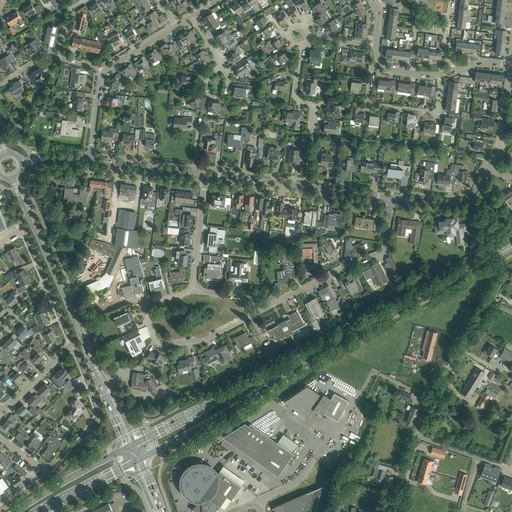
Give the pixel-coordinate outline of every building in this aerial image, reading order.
[(57,0),(42,0),(45,3),(49,0),(50,0),(55,8),(61,5),(57,0)] [(103,0),(106,3),(102,5),(103,5),(106,11),(113,7),(111,4),(114,2),(116,0),(115,0),(103,0)] [(146,9),(151,6),(148,0),(139,6),(142,11),(140,13),(142,16),(148,12),(146,9)] [(195,6),(192,2),(191,0),(187,3),(186,0),(177,6),(180,11),(187,7),(189,10),(195,6)] [(251,6),(247,0),(246,0),(242,0),(240,2),(245,10),(251,6)] [(298,12),(294,5),(291,0),(286,0),(285,1),(289,8),(286,10),(292,19),(297,16),(296,13),(298,12)] [(305,0),(295,0),(294,1),(298,7),(301,5),(303,8),(308,5),(308,4),(308,3),(309,2),(308,1),(308,0),(307,0),(305,0)] [(356,11),(363,7),(360,1),(361,1),(360,0),(354,0),(348,4),(350,7),(353,5),(356,11)] [(242,9),(239,5),(237,1),(234,2),(235,4),(232,6),(236,13),(242,9)] [(43,12),(41,9),(38,5),(34,7),(30,2),(27,4),(28,6),(23,9),(25,13),(27,12),(29,16),(33,14),(34,15),(35,14),(37,16),(43,12)] [(101,9),(99,6),(97,2),(93,4),(94,5),(90,7),(91,8),(88,10),(93,18),(99,15),(97,12),(101,9)] [(319,13),(323,11),(328,8),(325,4),(323,5),(321,2),(312,7),(315,12),(318,11),(319,13)] [(390,13),(398,14),(399,9),(396,8),(397,3),(390,4),(389,7),(391,8),(390,13)] [(359,20),(370,18),(370,15),(368,12),(367,12),(363,7),(356,11),(359,17),(358,18),(359,20)] [(288,18),(285,14),(283,9),(280,11),(281,13),(276,16),(282,25),(287,22),(285,19),(288,18)] [(24,23),(22,19),(17,11),(6,18),(11,26),(17,22),(19,25),(24,23)] [(87,14),(86,13),(86,12),(82,11),(81,12),(80,12),(80,13),(79,16),(76,29),(83,30),(87,14)] [(149,22),(156,19),(158,17),(154,11),(149,14),(148,12),(142,16),(143,18),(146,17),(149,22)] [(319,25),(323,23),(328,19),(326,16),(328,15),(325,11),(317,16),(318,18),(316,20),(319,25)] [(208,24),(215,19),(212,13),(204,18),(208,24)] [(239,15),(235,17),(240,25),(244,23),(239,15)] [(260,29),(262,28),(266,25),(265,23),(268,21),(264,16),(255,21),(260,29)] [(492,16),(491,22),(496,23),(498,23),(498,27),(504,27),(504,23),(503,23),(503,20),(504,17),(496,16),(492,16)] [(221,27),(225,25),(228,23),(226,20),(221,23),(218,17),(215,19),(208,24),(212,29),(220,25),(221,27)] [(358,30),(367,31),(368,24),(369,24),(370,18),(359,20),(359,23),(358,30)] [(154,27),(159,24),(156,19),(149,22),(146,24),(148,27),(146,28),(148,31),(149,34),(155,30),(154,27)] [(338,23),(335,19),(327,24),(328,27),(326,28),(329,33),(338,28),(336,24),(338,23)] [(58,26),(54,25),(53,25),(52,27),(48,26),(45,42),(49,43),(48,46),(54,47),(57,34),(58,26)] [(136,36),(133,30),(135,29),(132,25),(131,26),(130,26),(127,28),(125,30),(126,33),(126,34),(130,40),(136,36)] [(219,42),(228,36),(226,33),(230,31),(226,26),(220,30),(221,33),(216,36),(219,42)] [(263,41),(267,38),(271,35),(270,33),(273,31),(269,26),(260,32),(263,37),(261,38),(263,41)] [(504,30),(504,27),(498,27),(498,30),(499,30),(498,36),(506,37),(507,30),(504,30)] [(366,37),(367,31),(358,30),(358,36),(355,36),(354,39),(367,40),(367,37),(366,37)] [(192,43),(192,42),(197,40),(192,32),(188,34),(186,31),(181,34),(186,42),(190,40),(192,43)] [(108,39),(110,42),(113,47),(115,46),(122,42),(119,37),(122,35),(120,32),(113,36),(114,37),(111,39),(110,38),(108,39)] [(183,44),(186,42),(181,34),(177,37),(178,40),(175,42),(179,50),(184,47),(183,44)] [(233,38),(231,35),(228,37),(228,36),(219,42),(223,48),(229,45),(230,47),(237,43),(233,38)] [(102,43),(82,39),(82,40),(74,38),(72,46),(100,52),(102,43)] [(29,43),(24,46),(26,50),(26,51),(27,53),(28,54),(30,57),(36,53),(35,52),(38,50),(36,47),(39,45),(36,41),(35,39),(29,43)] [(273,50),(277,48),(281,45),(278,39),(272,43),(271,40),(264,44),(268,49),(271,47),(273,50)] [(460,41),(458,41),(453,40),(452,46),(456,47),(455,50),(462,51),(462,43),(459,42),(460,41)] [(176,50),(174,48),(171,44),(169,45),(169,46),(168,47),(166,43),(160,47),(164,54),(167,52),(169,55),(176,50)] [(232,64),(237,61),(242,58),(238,52),(241,51),(237,45),(229,51),(231,54),(232,54),(233,55),(229,58),(232,64)] [(320,51),(323,51),(323,48),(317,47),(316,51),(314,51),(314,52),(312,51),(310,51),(309,57),(310,57),(309,63),(316,64),(316,63),(321,64),(322,58),(320,57),(320,51)] [(424,49),(421,49),(418,48),(418,52),(414,51),(413,57),(417,58),(417,56),(423,57),(424,49)] [(205,50),(203,51),(203,50),(197,54),(195,51),(193,52),(189,55),(192,61),(197,58),(198,61),(206,56),(206,55),(205,50)] [(359,62),(364,62),(365,56),(364,56),(364,53),(354,52),(354,51),(350,50),(350,56),(348,56),(348,55),(342,55),(341,63),(347,63),(348,58),(349,58),(349,59),(355,60),(355,59),(359,59),(359,62)] [(163,58),(162,57),(159,52),(157,54),(156,53),(155,54),(153,51),(147,55),(151,62),(158,58),(159,61),(163,58)] [(414,51),(411,51),(411,52),(404,51),(403,59),(410,60),(410,57),(413,57),(414,51)] [(15,59),(11,52),(7,54),(7,56),(0,60),(0,63),(2,67),(3,67),(5,70),(11,66),(9,63),(12,61),(15,59)] [(286,60),(289,58),(285,52),(280,55),(278,53),(271,57),(274,62),(278,59),(282,66),(287,63),(286,60)] [(247,58),(236,65),(234,66),(236,69),(238,68),(239,71),(236,73),(239,77),(245,74),(246,74),(246,73),(247,74),(248,74),(249,74),(250,73),(250,72),(249,71),(250,71),(247,66),(245,64),(249,62),(248,60),(253,57),(252,55),(247,58)] [(207,56),(206,57),(206,56),(198,61),(200,63),(197,65),(198,68),(196,69),(198,72),(207,67),(205,64),(209,61),(210,60),(207,56)] [(150,66),(149,64),(146,60),(144,62),(142,59),(140,60),(140,59),(134,63),(139,70),(142,67),(144,70),(150,66)] [(43,65),(42,69),(39,68),(31,73),(32,74),(28,76),(33,84),(36,82),(38,84),(44,80),(49,67),(43,65)] [(74,89),(74,87),(78,87),(78,83),(85,84),(86,75),(77,74),(78,68),(72,67),(71,71),(73,71),(71,86),(71,88),(74,89)] [(137,74),(136,72),(134,68),(131,70),(131,69),(129,69),(128,67),(122,71),(126,78),(128,77),(130,79),(132,79),(133,78),(132,77),(134,77),(134,76),(137,74)] [(192,73),(188,72),(186,72),(182,71),(180,70),(178,78),(183,79),(182,82),(190,84),(191,81),(190,80),(191,77),(192,77),(192,73)] [(480,82),(481,72),(476,72),(475,78),(472,78),(471,84),(474,84),(474,81),(480,82)] [(282,91),(282,92),(286,92),(286,89),(287,89),(288,83),(283,83),(283,82),(278,81),(274,75),(268,78),(271,82),(272,83),(275,81),(276,82),(275,90),(282,91)] [(126,83),(124,81),(122,77),(118,80),(116,77),(110,81),(109,88),(112,88),(112,89),(113,89),(114,89),(115,89),(116,88),(119,89),(119,87),(125,83),(125,85),(126,85),(126,83)] [(386,81),(379,80),(379,79),(376,78),(374,91),(377,91),(378,88),(385,89),(386,81)] [(316,86),(317,80),(311,79),(310,82),(307,82),(307,85),(308,85),(308,87),(306,87),(305,89),(306,89),(305,93),(310,94),(310,93),(315,93),(315,86),(316,86)] [(458,82),(459,79),(454,79),(452,80),(452,82),(449,81),(449,87),(458,88),(458,85),(461,85),(462,83),(458,82)] [(23,85),(20,80),(13,84),(14,85),(12,86),(12,85),(10,86),(11,87),(9,88),(15,98),(17,97),(18,100),(25,95),(24,93),(26,92),(22,86),(23,85)] [(396,81),(392,80),(392,82),(386,81),(385,89),(391,90),(390,93),(394,93),(396,81)] [(406,84),(405,83),(399,83),(399,81),(396,81),(394,93),(397,94),(398,91),(405,92),(406,84)] [(362,83),(357,82),(352,82),(351,93),(360,94),(362,83)] [(416,84),(415,84),(412,83),(412,84),(406,84),(405,92),(411,93),(410,96),(414,96),(416,84)] [(249,89),(249,86),(237,84),(237,87),(235,87),(234,92),(233,91),(232,97),(245,98),(247,89),(249,89)] [(425,86),(419,85),(419,84),(416,84),(414,96),(417,97),(417,94),(424,95),(425,86)] [(430,96),(430,99),(433,99),(435,86),(432,86),(432,87),(425,86),(424,95),(430,96)] [(81,92),(76,92),(74,91),(73,102),(73,103),(72,103),(71,103),(70,104),(69,105),(69,106),(69,107),(70,108),(71,108),(72,108),(82,110),(83,98),(80,97),(81,92)] [(473,99),(483,101),(484,94),(474,92),(473,99)] [(204,103),(204,102),(199,101),(200,96),(196,95),(195,94),(194,94),(193,94),(191,94),(190,97),(190,98),(190,99),(189,98),(187,104),(197,107),(197,110),(202,112),(202,110),(204,104),(204,103)] [(123,96),(121,95),(116,95),(116,98),(108,97),(107,102),(107,105),(115,106),(115,102),(122,103),(125,103),(125,96),(123,95),(123,96)] [(497,100),(489,99),(485,99),(483,109),(496,111),(497,100)] [(202,110),(213,113),(218,114),(220,103),(216,102),(217,101),(213,100),(213,101),(210,100),(209,105),(204,104),(202,110)] [(455,112),(456,104),(447,103),(446,108),(449,109),(449,112),(455,112)] [(339,106),(335,105),(330,105),(330,108),(327,108),(326,115),(335,116),(335,114),(338,114),(339,106)] [(358,114),(358,110),(359,107),(354,106),(352,117),(355,118),(354,122),(355,122),(354,124),(355,126),(359,126),(360,125),(360,122),(363,123),(364,114),(358,114)] [(292,126),(293,126),(298,126),(298,124),(299,124),(300,112),(293,111),(292,112),(283,111),(282,117),(286,118),(286,122),(293,123),(292,126)] [(398,123),(399,117),(399,112),(396,111),(396,113),(386,112),(385,121),(390,122),(390,123),(395,124),(395,122),(398,123)] [(140,113),(132,113),(132,120),(134,120),(134,126),(140,126),(140,113)] [(378,126),(379,119),(380,114),(374,113),(373,116),(370,115),(369,125),(369,126),(378,128),(378,126)] [(416,119),(416,115),(410,114),(409,113),(408,114),(405,113),(404,120),(407,120),(406,126),(415,128),(416,121),(417,121),(417,120),(417,119),(416,119)] [(490,119),(486,118),(485,120),(482,119),(482,115),(474,113),(473,120),(481,121),(480,128),(493,130),(494,121),(490,120),(490,119)] [(58,123),(57,126),(62,127),(61,127),(61,130),(60,130),(60,132),(60,134),(61,134),(78,137),(79,130),(71,129),(71,127),(76,127),(77,122),(77,119),(78,115),(69,114),(68,121),(63,120),(62,123),(58,123)] [(459,119),(460,114),(455,114),(454,118),(445,117),(444,121),(445,121),(445,124),(443,124),(442,130),(443,130),(452,131),(453,127),(454,127),(455,118),(459,119)] [(192,118),(187,117),(184,117),(183,119),(175,118),(174,125),(174,127),(186,128),(187,121),(192,122),(192,118)] [(341,123),(334,122),(329,121),(328,125),(325,124),(324,132),(335,134),(336,128),(340,128),(341,123)] [(435,135),(436,128),(436,123),(432,123),(432,124),(424,123),(424,128),(423,132),(431,133),(431,134),(435,135)] [(243,127),(241,139),(249,140),(250,128),(243,127)] [(118,136),(119,129),(110,128),(109,132),(103,131),(102,140),(112,141),(113,135),(118,136)] [(139,138),(140,130),(136,129),(135,135),(124,134),(123,140),(122,140),(122,141),(123,141),(122,143),(129,144),(129,142),(131,142),(131,143),(134,143),(135,138),(139,138)] [(142,129),(142,138),(145,138),(146,138),(146,142),(145,147),(154,148),(154,143),(155,140),(155,134),(145,133),(145,129),(142,129)] [(239,148),(240,140),(241,135),(234,134),(234,136),(229,135),(228,141),(228,145),(236,146),(235,152),(239,152),(239,148)] [(206,143),(205,150),(216,151),(217,146),(221,146),(222,136),(218,135),(217,140),(211,139),(206,143)] [(486,140),(481,139),(473,138),(472,145),(474,145),(473,149),(482,150),(483,143),(485,144),(486,140)] [(255,147),(248,146),(247,152),(247,157),(248,157),(247,165),(253,166),(254,162),(255,162),(255,160),(259,161),(260,153),(259,153),(256,152),(256,149),(255,147)] [(279,161),(279,156),(280,152),(277,152),(278,148),(269,146),(268,153),(268,158),(272,158),(274,158),(274,161),(279,161)] [(299,154),(299,150),(290,149),(289,160),(296,161),(295,164),(300,164),(301,155),(299,154)] [(356,163),(357,158),(358,152),(354,152),(354,158),(351,158),(351,160),(344,159),(343,168),(345,168),(345,169),(350,170),(351,164),(353,164),(354,162),(356,163)] [(331,154),(327,154),(322,153),(321,164),(327,165),(327,167),(332,168),(333,159),(330,158),(331,154)] [(434,172),(434,167),(435,163),(426,162),(425,170),(420,169),(420,173),(415,173),(415,179),(419,180),(422,181),(422,180),(428,181),(428,179),(429,174),(428,174),(428,172),(434,172)] [(380,168),(380,164),(370,163),(370,164),(362,163),(361,171),(373,172),(373,177),(379,177),(379,176),(381,177),(382,168),(380,168)] [(410,172),(411,165),(398,164),(397,168),(388,167),(387,176),(402,178),(403,171),(410,172)] [(454,181),(455,173),(456,165),(452,164),(452,166),(450,166),(450,170),(447,170),(445,175),(439,174),(438,182),(449,184),(449,180),(454,181)] [(464,166),(456,165),(455,173),(458,173),(457,180),(462,181),(462,180),(466,181),(468,171),(463,171),(464,166)] [(90,186),(87,191),(91,193),(91,191),(98,192),(98,191),(99,181),(91,180),(90,186)] [(99,181),(98,191),(104,192),(105,195),(103,209),(109,210),(109,209),(110,205),(112,188),(107,188),(108,182),(99,181)] [(120,189),(120,195),(128,196),(128,198),(135,199),(136,193),(137,187),(128,186),(129,185),(121,184),(120,189)] [(82,202),(84,194),(84,190),(80,189),(80,195),(73,194),(74,188),(65,187),(64,198),(70,199),(70,200),(69,201),(78,202),(78,201),(82,202)] [(141,199),(140,205),(144,203),(144,200),(147,201),(147,206),(155,207),(157,193),(152,192),(153,188),(146,187),(144,199),(141,199)] [(164,202),(164,200),(168,200),(169,190),(168,190),(168,189),(165,188),(165,189),(162,189),(161,198),(157,197),(156,206),(160,207),(160,205),(161,206),(162,202),(164,202)] [(511,189),(509,192),(507,194),(507,193),(503,196),(509,206),(511,204),(511,205),(511,204),(511,189)] [(170,208),(170,213),(173,213),(174,210),(173,208),(175,207),(176,201),(184,202),(184,200),(185,192),(180,191),(180,192),(177,192),(177,191),(176,195),(172,194),(171,199),(170,206),(170,208)] [(184,200),(184,202),(187,202),(191,203),(193,193),(185,192),(184,194),(184,200)] [(231,208),(231,211),(234,211),(238,212),(239,206),(239,203),(242,204),(243,204),(243,200),(244,195),(237,194),(237,198),(236,198),(235,203),(234,202),(233,208),(231,208)] [(223,209),(230,210),(231,203),(225,202),(225,197),(225,196),(221,196),(213,195),(213,196),(212,204),(212,205),(223,206),(223,209)] [(253,205),(254,201),(254,196),(248,196),(247,199),(246,199),(246,204),(245,212),(244,215),(249,216),(250,209),(249,208),(249,205),(250,205),(253,205)] [(264,198),(257,197),(256,209),(262,210),(263,201),(264,201),(264,198)] [(269,201),(264,201),(263,201),(262,210),(262,216),(262,217),(267,218),(268,213),(269,213),(271,213),(272,204),(269,204),(269,201)] [(287,219),(295,220),(297,209),(296,209),(295,208),(292,208),(292,209),(289,209),(289,210),(283,209),(284,203),(278,202),(276,217),(287,218),(287,219)] [(119,210),(115,209),(114,215),(119,216),(115,245),(116,246),(135,248),(138,230),(134,230),(136,212),(119,210)] [(311,227),(316,227),(318,211),(310,210),(310,212),(305,211),(304,223),(312,224),(311,227)] [(323,227),(340,229),(342,214),(336,213),(336,215),(329,214),(329,215),(325,215),(323,227)] [(179,223),(179,228),(182,228),(188,229),(189,225),(190,225),(191,225),(192,220),(191,220),(191,215),(186,214),(183,214),(182,224),(179,223)] [(368,227),(367,230),(372,230),(373,220),(367,219),(367,220),(365,220),(365,219),(362,218),(356,217),(355,226),(361,227),(361,226),(368,227)] [(456,220),(454,220),(454,218),(453,218),(453,219),(452,219),(451,219),(451,220),(449,220),(449,219),(448,220),(448,219),(447,219),(448,220),(447,220),(447,219),(446,219),(446,221),(439,222),(440,226),(435,226),(436,228),(435,228),(435,232),(436,232),(436,234),(438,234),(441,233),(447,233),(447,234),(448,234),(448,233),(449,233),(449,236),(449,237),(454,236),(453,236),(454,236),(454,233),(455,233),(455,232),(456,232),(456,233),(458,246),(468,245),(469,245),(468,237),(467,237),(467,238),(464,238),(463,237),(463,231),(467,231),(467,230),(466,225),(467,225),(467,224),(466,223),(462,224),(458,224),(457,220),(456,220)] [(413,222),(406,222),(406,221),(399,220),(399,223),(398,223),(398,224),(399,224),(398,231),(404,232),(412,233),(410,243),(418,244),(421,223),(413,222)] [(168,227),(167,233),(179,235),(179,234),(181,234),(180,243),(186,244),(188,244),(189,244),(190,239),(189,239),(190,234),(186,233),(187,229),(182,229),(168,227)] [(208,238),(207,245),(209,246),(209,252),(217,252),(217,246),(216,246),(217,241),(217,236),(225,237),(225,230),(218,229),(217,234),(210,233),(209,233),(208,238)] [(116,246),(115,245),(92,239),(89,247),(113,258),(107,273),(106,272),(106,274),(100,278),(105,286),(109,287),(127,248),(116,246)] [(285,248),(294,249),(294,245),(295,245),(296,240),(285,239),(285,244),(285,248)] [(353,246),(350,239),(346,239),(344,257),(347,256),(352,255),(352,256),(355,255),(354,254),(364,250),(366,249),(364,244),(362,244),(361,242),(353,246)] [(323,245),(321,246),(327,259),(328,260),(328,259),(329,262),(336,258),(337,258),(333,251),(336,249),(334,245),(332,242),(332,241),(327,244),(326,242),(323,244),(323,245)] [(317,252),(317,247),(317,243),(302,243),(302,247),(302,256),(309,255),(309,258),(314,258),(314,252),(316,252),(317,252)] [(12,260),(19,257),(17,253),(16,253),(14,248),(8,251),(12,260)] [(163,257),(164,249),(155,248),(154,256),(163,257)] [(175,250),(175,257),(179,257),(179,265),(179,267),(179,268),(184,268),(184,265),(185,265),(187,265),(188,255),(184,255),(184,251),(179,250),(176,250),(175,250)] [(278,283),(275,283),(275,286),(281,285),(280,283),(282,282),(288,282),(288,278),(296,277),(296,272),(295,263),(294,262),(293,252),(281,255),(283,262),(284,266),(282,267),(283,270),(281,271),(277,272),(277,279),(278,283)] [(140,264),(139,261),(139,257),(140,257),(139,253),(135,254),(136,258),(130,260),(131,263),(133,272),(131,273),(132,274),(129,275),(130,278),(132,285),(122,288),(124,294),(125,299),(135,296),(134,292),(136,292),(136,293),(144,291),(142,286),(141,283),(141,284),(139,279),(144,277),(143,275),(140,264)] [(225,259),(225,257),(211,255),(211,263),(208,263),(207,268),(208,268),(208,272),(207,272),(207,271),(206,277),(217,278),(217,269),(222,269),(222,263),(217,263),(217,261),(225,259)] [(396,268),(392,261),(390,257),(386,259),(392,270),(396,268)] [(230,272),(230,280),(230,279),(238,280),(238,281),(247,281),(248,271),(244,271),(244,263),(238,262),(238,266),(231,266),(231,272),(230,272)] [(389,280),(379,262),(373,265),(374,267),(362,273),(366,280),(372,277),(375,283),(378,282),(380,285),(383,283),(384,283),(389,280)] [(165,287),(163,282),(159,268),(154,269),(157,280),(149,282),(151,286),(152,291),(160,289),(160,288),(165,287)] [(173,275),(170,275),(171,280),(172,285),(179,284),(178,277),(185,276),(186,276),(184,270),(184,268),(179,268),(180,271),(175,272),(175,271),(172,272),(173,275)] [(27,278),(24,271),(24,270),(18,273),(16,269),(11,272),(7,273),(8,274),(9,279),(9,280),(17,277),(21,285),(18,288),(21,292),(23,290),(24,291),(27,288),(24,285),(30,282),(28,278),(27,278)] [(363,290),(357,277),(354,272),(350,274),(351,275),(347,277),(347,276),(346,276),(349,281),(345,283),(348,289),(350,293),(358,289),(359,292),(363,290)] [(100,279),(86,285),(90,294),(104,288),(100,279)] [(335,298),(331,290),(329,286),(321,290),(319,291),(318,291),(323,301),(326,299),(324,296),(328,295),(331,299),(327,301),(330,307),(329,307),(330,308),(332,311),(339,307),(335,299),(335,298)] [(342,298),(347,295),(343,287),(338,290),(341,296),(342,298)] [(18,295),(15,291),(14,291),(12,293),(12,294),(10,297),(7,294),(4,297),(7,300),(12,305),(18,299),(16,297),(18,295)] [(319,317),(324,314),(316,297),(311,300),(312,301),(309,303),(308,302),(305,304),(313,319),(315,318),(319,316),(319,317)] [(133,332),(134,332),(139,330),(131,312),(128,313),(126,309),(113,314),(118,325),(119,326),(118,326),(119,326),(127,323),(126,322),(130,320),(132,325),(130,326),(133,332)] [(304,324),(300,315),(297,311),(288,316),(290,319),(271,329),(273,335),(275,339),(275,340),(276,340),(276,341),(277,341),(276,339),(285,335),(283,332),(290,328),(292,331),(305,324),(304,324)] [(37,314),(33,316),(35,319),(39,317),(42,325),(43,324),(47,322),(43,312),(37,314)] [(325,322),(328,328),(335,325),(333,320),(332,321),(331,319),(325,322)] [(28,329),(27,329),(23,325),(20,328),(20,327),(17,330),(18,332),(19,332),(21,334),(18,336),(22,341),(30,333),(32,335),(35,333),(31,329),(30,328),(28,330),(27,330),(28,329)] [(424,351),(423,357),(430,359),(437,332),(428,330),(422,350),(424,351)] [(43,335),(45,339),(47,343),(49,342),(49,343),(55,340),(51,331),(45,334),(46,334),(43,335)] [(258,343),(256,340),(254,335),(249,338),(246,332),(234,338),(237,344),(234,346),(238,353),(253,346),(258,343)] [(137,333),(123,339),(124,343),(130,341),(132,345),(134,344),(137,353),(137,354),(142,352),(142,351),(143,351),(143,350),(143,349),(143,348),(143,347),(146,346),(147,346),(147,345),(147,344),(145,338),(140,340),(137,334),(137,333)] [(18,336),(15,339),(12,336),(12,337),(7,341),(15,349),(16,350),(18,348),(15,344),(17,342),(18,341),(25,349),(27,347),(22,341),(18,336)] [(44,350),(41,347),(33,338),(32,342),(34,344),(41,351),(42,352),(44,350)] [(11,353),(15,349),(7,341),(3,345),(6,348),(2,351),(4,353),(12,361),(15,358),(11,353)] [(39,353),(41,351),(34,344),(32,347),(35,351),(31,355),(25,349),(22,352),(28,358),(30,361),(33,358),(35,361),(35,362),(37,364),(40,361),(39,360),(42,357),(39,353)] [(207,356),(203,358),(204,362),(209,360),(210,363),(213,361),(219,358),(222,364),(232,359),(232,357),(229,353),(224,344),(218,347),(217,345),(212,347),(213,351),(212,352),(210,350),(205,352),(207,356)] [(502,352),(495,348),(491,345),(486,353),(493,357),(495,353),(500,356),(499,357),(508,363),(511,357),(511,352),(505,348),(502,352)] [(161,360),(163,356),(156,352),(155,354),(153,354),(154,353),(151,351),(149,355),(148,354),(146,357),(147,358),(147,357),(152,360),(151,361),(158,365),(159,363),(161,364),(162,364),(163,362),(162,361),(161,360)] [(12,361),(4,353),(2,355),(0,352),(0,360),(3,357),(9,363),(12,361)] [(26,360),(28,358),(22,352),(20,354),(25,359),(17,366),(20,370),(23,368),(27,372),(32,367),(26,360)] [(141,366),(145,358),(141,356),(136,364),(141,366)] [(196,369),(194,361),(193,357),(188,358),(189,359),(179,361),(180,364),(178,364),(179,371),(178,373),(179,374),(180,374),(181,373),(182,373),(182,371),(190,369),(192,378),(199,377),(197,368),(196,369)] [(485,372),(481,370),(477,367),(467,383),(475,389),(485,372)] [(68,375),(68,374),(68,373),(66,371),(65,370),(63,368),(50,379),(58,388),(60,386),(64,383),(64,380),(63,378),(65,376),(66,377),(68,375)] [(18,372),(16,375),(13,371),(10,375),(13,378),(16,381),(15,381),(17,383),(20,380),(19,379),(22,376),(18,372)] [(493,380),(497,375),(492,372),(488,377),(493,380)] [(148,373),(138,373),(133,373),(132,388),(144,389),(144,391),(147,392),(147,389),(150,389),(153,394),(158,392),(155,387),(159,385),(154,377),(151,379),(148,373)] [(0,396),(1,397),(5,392),(4,391),(7,388),(3,384),(6,381),(8,379),(5,376),(0,380),(0,396)] [(69,385),(67,386),(69,389),(76,386),(74,380),(69,385)] [(470,398),(475,389),(467,383),(461,392),(470,398)] [(51,394),(56,390),(52,385),(49,387),(46,384),(38,391),(43,396),(43,395),(44,396),(49,391),(51,394)] [(310,388),(286,404),(307,418),(313,410),(314,410),(314,412),(318,415),(317,416),(319,417),(320,416),(321,417),(323,413),(338,421),(349,401),(334,393),(331,399),(324,394),(322,397),(310,388)] [(493,400),(494,399),(497,394),(487,388),(484,394),(489,397),(489,398),(493,400)] [(400,391),(398,396),(409,401),(411,395),(400,391)] [(483,407),(489,398),(489,397),(484,394),(477,404),(483,407)] [(34,395),(28,400),(30,403),(33,405),(30,407),(31,408),(36,413),(36,414),(37,415),(39,413),(42,410),(39,408),(38,409),(35,406),(37,404),(36,402),(38,400),(34,395)] [(44,398),(42,399),(47,405),(50,402),(45,396),(44,397),(44,398)] [(70,417),(74,420),(78,416),(77,415),(81,407),(77,399),(73,401),(71,402),(73,407),(71,410),(68,414),(71,416),(70,417)] [(28,409),(27,408),(23,405),(20,408),(19,407),(16,410),(18,411),(18,412),(19,412),(22,415),(28,409)] [(419,409),(412,406),(409,405),(407,406),(407,408),(407,410),(410,411),(405,422),(413,425),(419,409)] [(23,422),(19,417),(15,414),(13,415),(12,414),(7,419),(2,426),(8,431),(13,424),(10,422),(14,417),(19,422),(21,424),(22,424),(23,422)] [(283,434),(277,442),(250,424),(249,426),(226,440),(254,459),(255,457),(263,462),(261,464),(278,476),(294,454),(292,453),(298,444),(283,434)] [(61,442),(58,439),(54,436),(56,432),(53,430),(50,434),(45,441),(50,444),(41,456),(44,453),(49,457),(57,447),(58,447),(61,442)] [(29,443),(27,446),(34,451),(37,447),(38,445),(41,441),(37,438),(39,436),(34,431),(30,436),(33,438),(30,442),(29,443)] [(27,434),(25,436),(19,432),(15,437),(19,439),(18,440),(22,442),(23,441),(23,440),(24,439),(27,441),(30,436),(27,434)] [(8,470),(7,469),(10,465),(8,463),(10,460),(5,457),(0,463),(0,466),(1,467),(5,469),(2,473),(0,475),(0,476),(2,478),(3,478),(4,475),(8,470)] [(434,461),(429,460),(425,459),(418,482),(429,485),(431,479),(429,478),(434,461)] [(485,463),(480,477),(482,477),(480,476),(481,474),(490,477),(489,480),(496,483),(501,468),(495,466),(494,469),(490,467),(491,465),(485,463)] [(14,475),(10,478),(12,480),(11,481),(13,483),(12,483),(13,484),(15,486),(22,481),(20,477),(23,475),(24,476),(27,472),(16,464),(13,469),(18,473),(20,475),(19,476),(16,478),(14,475)] [(223,465),(217,474),(216,473),(215,471),(214,470),(213,469),(212,468),(211,467),(209,466),(208,466),(206,465),(205,464),(203,464),(202,464),(201,464),(200,464),(198,464),(196,464),(195,465),(193,465),(191,466),(190,467),(189,468),(188,468),(187,469),(186,470),(186,471),(185,471),(185,472),(184,473),(184,474),(183,475),(182,477),(182,478),(182,479),(182,480),(181,481),(181,482),(181,483),(182,485),(182,486),(182,487),(182,488),(183,489),(183,490),(183,491),(184,492),(185,493),(185,494),(186,495),(187,496),(188,497),(189,498),(190,498),(192,499),(193,500),(195,500),(196,501),(198,501),(192,510),(193,509),(196,511),(211,511),(219,509),(227,497),(232,500),(242,486),(220,471),(224,465),(223,465)] [(374,468),(373,473),(378,474),(377,477),(383,479),(385,479),(384,485),(384,487),(389,488),(390,486),(393,477),(384,474),(384,471),(380,470),(379,470),(374,468)] [(460,473),(458,480),(465,482),(467,475),(460,473)] [(511,478),(505,476),(501,486),(511,490),(511,478)] [(458,480),(456,487),(463,489),(465,482),(458,480)] [(314,511),(322,486),(323,486),(272,508),(272,509),(275,508),(277,511),(314,511)] [(489,506),(494,492),(492,491),(494,492),(493,495),(488,493),(484,504),(489,506)] [(497,496),(494,505),(502,508),(505,502),(508,503),(508,502),(506,501),(506,500),(497,496)] [(112,511),(113,511),(109,503),(91,511),(112,511)]
